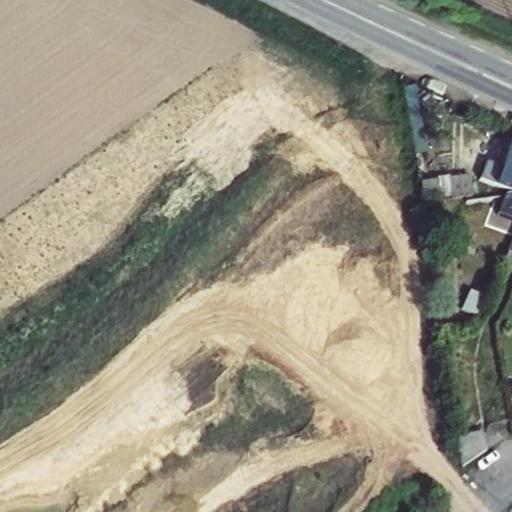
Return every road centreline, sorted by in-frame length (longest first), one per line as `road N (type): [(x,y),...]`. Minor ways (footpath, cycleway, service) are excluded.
road 1 (unknown): [(390,30),(437,445),(481,486),(511,462)]
road 2 (tertiary): [(362,16),(511,93)]
road 3 (tertiary): [(511,78),(362,16)]
